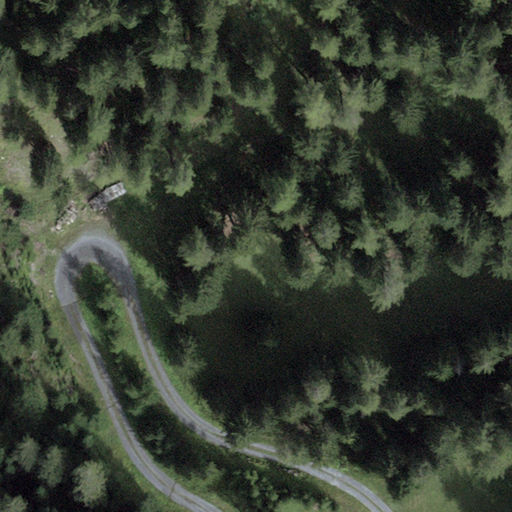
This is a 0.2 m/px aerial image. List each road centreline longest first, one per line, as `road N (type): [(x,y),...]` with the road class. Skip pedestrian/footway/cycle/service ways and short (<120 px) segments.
road 1 (track): [(370,511),(182,408),(121,281),(87,237)]
road 2 (track): [(87,237),(67,262),(146,436),(227,511)]
